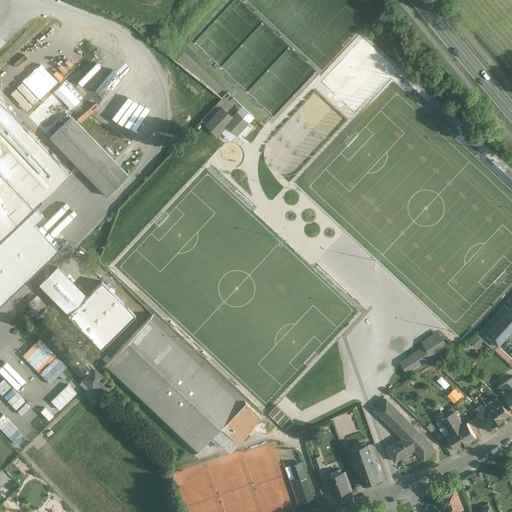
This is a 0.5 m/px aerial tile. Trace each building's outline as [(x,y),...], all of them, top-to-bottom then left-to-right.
[(42,64),(10,93),(26,110),(53,87),(52,86),(57,81),(42,64)] [(0,304),(59,250),(34,223),(42,215),(35,208),(69,174),(0,100),(0,304)] [(223,106),(206,125),(219,136),(228,126),(239,135),(254,118),(255,117),(243,106),(234,115),(223,106)] [(128,175),(71,117),(50,137),(106,196),(128,175)] [(88,292),(58,261),(38,281),(69,311),(88,292)] [(103,277),(88,292),(69,311),(68,312),(101,345),(136,310),(103,277)] [(510,310),(504,305),(498,312),(503,317),(504,316),(510,310)] [(498,312),(477,334),(494,350),(499,346),(487,335),(503,317),(498,312)] [(245,401),(153,314),(102,368),(194,455),(213,434),(245,401)] [(511,331),(511,323),(504,316),(503,317),(487,335),(499,346),(511,331)] [(94,369),(44,319),(34,330),(84,380),(94,369)] [(424,346),(400,362),(408,374),(450,346),(441,333),(439,330),(421,341),(424,346)] [(39,378),(56,394),(66,384),(49,368),(39,378)] [(112,387),(94,369),(84,380),(92,388),(88,392),(94,397),(97,393),(98,394),(98,393),(102,397),(112,387)] [(511,377),(501,385),(509,393),(505,395),(511,404),(511,377)] [(0,382),(0,392),(16,409),(25,400),(4,379),(0,382)] [(462,395),(454,388),(448,395),(455,403),(462,395)] [(510,414),(496,396),(494,398),(498,403),(489,410),(494,416),(492,417),(497,424),(510,414)] [(417,430),(387,399),(376,410),(404,438),(417,430)] [(472,408),(466,400),(462,402),(468,411),(472,408)] [(245,401),(213,434),(222,443),(222,444),(223,444),(227,447),(230,444),(232,446),(261,416),(245,401)] [(278,404),(270,413),(291,433),(299,423),(278,404)] [(487,411),(482,405),(474,410),(488,429),(497,424),(492,417),(494,416),(489,410),(487,411)] [(463,425),(455,411),(449,415),(457,428),(463,425)] [(4,413),(0,416),(0,427),(15,444),(24,436),(4,413)] [(446,417),(441,419),(444,424),(450,433),(457,428),(449,415),(446,417)] [(463,425),(457,428),(466,443),(476,437),(467,422),(463,425)] [(444,424),(439,428),(444,436),(447,434),(450,433),(444,424)] [(450,433),(447,434),(452,442),(456,449),(466,443),(457,428),(450,433)] [(417,430),(404,438),(387,448),(395,461),(415,449),(424,459),(435,449),(417,430)] [(220,443),(213,436),(209,440),(216,447),(220,443)] [(456,449),(452,442),(449,444),(454,453),(457,451),(456,449)] [(382,478),(370,443),(348,450),(354,470),(357,469),(359,474),(362,484),(362,485),(382,478)] [(178,458),(172,452),(165,460),(170,465),(178,458)] [(320,456),(313,458),(317,469),(324,467),(320,456)] [(300,463),(291,466),(297,481),(305,478),(300,463)] [(341,469),(330,472),(332,476),(328,478),(334,495),(351,489),(345,471),(342,473),(341,469)] [(359,474),(353,476),(357,486),(362,484),(359,474)] [(305,478),(297,481),(293,482),(300,502),(312,498),(305,478)] [(451,487),(448,489),(447,491),(439,494),(443,502),(439,503),(441,508),(447,506),(449,511),(454,511),(463,508),(455,488),(454,488),(451,487)]
